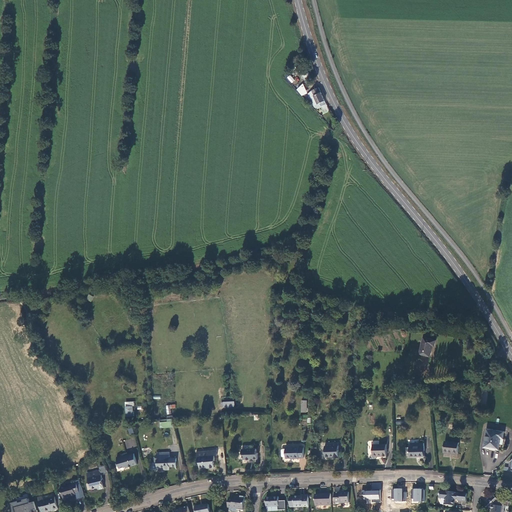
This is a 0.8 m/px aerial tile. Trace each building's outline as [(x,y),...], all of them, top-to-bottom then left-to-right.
[(303,84),(296,88),(301,97),(308,94),(303,84)] [(317,105),(324,101),(318,88),(311,91),(311,92),(317,105)] [(317,105),(311,92),(308,93),(314,106),(317,105)] [(417,355),(428,358),(430,347),(432,347),(433,341),(420,339),(417,355)] [(161,427),(175,426),(173,419),(160,420),(161,427)] [(499,450),(501,437),(504,438),(504,431),(487,429),(485,448),(499,450)] [(459,445),(445,444),(443,455),(449,455),(449,454),(458,454),(459,445)] [(425,447),(410,447),(410,460),(418,460),(425,461),(425,447)] [(387,448),(374,448),(373,459),(381,459),(387,459),(387,448)] [(299,450),(299,449),(285,449),(285,450),(282,450),(281,452),(281,458),(282,459),(285,459),(285,460),(293,460),(293,461),(298,461),(298,460),(303,460),(303,450),(299,450)] [(338,449),(325,449),(325,459),(333,460),(334,460),(339,460),(338,449)] [(256,455),(255,451),(241,451),(241,454),(243,455),(243,461),(249,461),(249,462),(254,462),(254,460),(257,461),(257,455),(256,455)] [(216,456),(216,452),(207,453),(207,457),(196,458),(197,463),(198,464),(199,469),(208,468),(208,469),(214,469),(213,464),(214,461),(214,456),(216,456)] [(137,468),(134,456),(121,460),(121,459),(117,461),(121,472),(127,470),(127,471),(137,468)] [(170,456),(158,456),(158,461),(155,460),(155,465),(158,465),(157,471),(164,472),(164,474),(169,474),(170,470),(176,470),(176,467),(177,467),(177,462),(171,462),(169,462),(170,460),(170,456)] [(98,473),(86,475),(87,484),(89,484),(90,491),(95,490),(98,491),(102,490),(100,482),(102,482),(100,477),(99,477),(98,473)] [(83,499),(79,480),(71,483),(72,485),(59,489),(62,500),(65,499),(67,497),(69,497),(74,496),(76,501),(83,499)] [(402,489),(392,488),(392,501),(406,501),(406,492),(402,492),(402,489)] [(412,488),(412,502),(424,503),(425,489),(412,488)] [(362,490),(362,501),(380,502),(381,491),(362,490)] [(442,494),(436,494),(436,500),(442,501),(441,507),(451,508),(452,502),(454,502),(454,503),(463,503),(463,496),(455,495),(455,496),(452,496),(452,494),(442,493),(442,494)] [(339,495),(334,495),(335,505),(340,505),(340,504),(349,504),(349,494),(342,494),(339,495)] [(316,507),(331,507),(331,496),(327,496),(327,497),(316,497),(316,507)] [(290,509),(309,509),(309,497),(301,497),(301,498),(289,499),(290,509)] [(55,509),(52,498),(41,501),(40,498),(36,499),(39,511),(43,511),(44,511),(49,510),(49,511),(55,509)] [(237,511),(243,511),(245,498),(241,498),(240,500),(234,500),(229,499),(228,509),(230,509),(229,511),(237,511)] [(279,508),(278,498),(273,498),(273,499),(266,499),(266,509),(279,508)] [(500,511),(501,508),(499,507),(499,503),(495,503),(493,500),(489,503),(490,506),(487,509),(489,511),(488,511),(500,511)] [(31,511),(36,511),(33,501),(28,502),(29,504),(13,508),(14,511),(31,511)]
